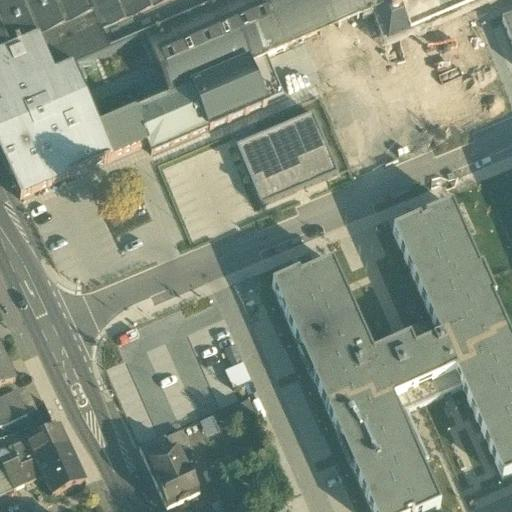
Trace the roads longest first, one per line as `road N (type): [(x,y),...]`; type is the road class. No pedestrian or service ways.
road 1 (residential): [(213,262),(511,137)]
road 2 (residential): [(213,262),(322,511)]
road 3 (secondary): [(47,331),(130,511)]
road 4 (residential): [(47,331),(213,262)]
